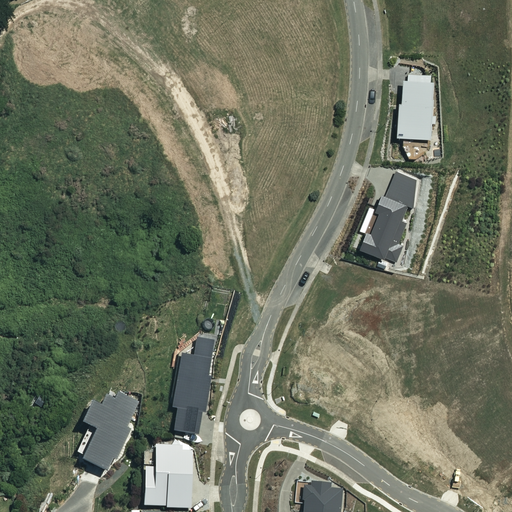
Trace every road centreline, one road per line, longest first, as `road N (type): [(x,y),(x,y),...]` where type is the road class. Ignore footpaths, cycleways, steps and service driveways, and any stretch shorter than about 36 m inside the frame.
road 1 (residential): [(240,420),(266,326),(349,145),(360,57),(353,0)]
road 2 (residential): [(240,420),(336,446),(439,511)]
